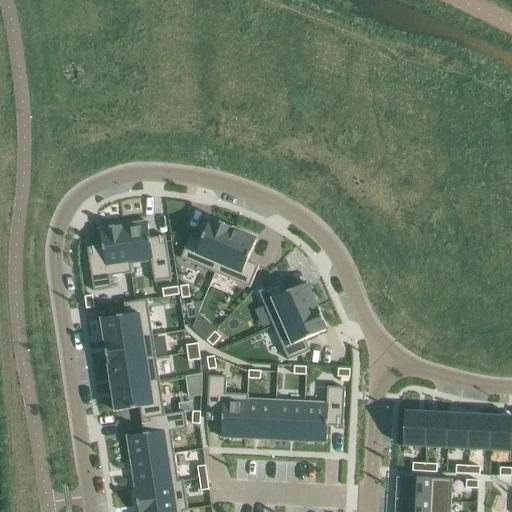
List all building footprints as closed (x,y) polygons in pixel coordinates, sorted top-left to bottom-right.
[(190,237),(181,259),(215,273),(234,229),(211,219),(201,242),(190,237)] [(147,222),(124,225),(131,274),(132,274),(131,264),(151,261),(154,282),(172,280),(165,236),(150,239),(147,222)] [(103,246),(87,248),(94,291),(111,289),(110,277),(131,274),(124,225),(100,229),(103,246)] [(234,229),(215,273),(250,288),(259,266),(247,261),(257,239),(234,229)] [(280,282),(258,292),(273,326),(318,307),(308,284),(285,294),(280,282)] [(188,285),(180,287),(182,299),(190,297),(188,285)] [(178,287),(162,289),(163,297),(179,295),(178,287)] [(93,296),(85,297),(86,309),(94,308),(93,296)] [(126,316),(101,320),(105,343),(153,336),(147,300),(124,303),(126,316)] [(318,307),(273,326),(288,361),(310,351),(305,340),(328,330),(318,307)] [(215,332),(206,341),(213,346),(221,337),(215,332)] [(153,336),(105,343),(108,366),(156,358),(153,336)] [(198,344),(186,346),(187,354),(199,352),(198,344)] [(199,352),(187,354),(188,361),(200,360),(199,352)] [(215,357),(207,358),(208,370),(217,369),(215,357)] [(156,358),(108,366),(112,388),(160,381),(156,358)] [(294,367),(294,375),(306,375),(306,367),(294,367)] [(338,369),(338,377),(350,378),(350,370),(338,369)] [(249,371),(248,379),(260,380),(261,371),(249,371)] [(209,376),(207,420),(222,421),(221,438),(245,439),(247,395),(226,394),(227,377),(209,376)] [(160,381),(112,388),(115,412),(140,408),(141,419),(165,415),(160,381)] [(305,403),(303,442),(327,443),(327,426),(343,427),(345,388),(327,387),(327,404),(305,403)] [(247,395),(245,439),(274,441),(276,401),(248,400),(249,395),(247,395)] [(276,401),(274,441),(303,442),(305,403),(276,401)] [(192,402),(178,404),(180,413),(185,412),(185,413),(193,412),(194,412),(193,411),(192,402)] [(144,434),(127,437),(131,461),(174,454),(171,432),(188,430),(185,413),(185,412),(180,413),(165,415),(141,419),(144,434)] [(193,412),(192,424),(200,424),(201,412),(194,412),(193,412)] [(405,412),(403,447),(426,448),(428,413),(405,412)] [(428,413),(426,448),(447,449),(449,414),(428,413)] [(449,414),(447,449),(469,450),(471,415),(449,414)] [(471,415),(469,450),(491,451),(492,416),(471,415)] [(511,417),(492,416),(491,451),(511,452),(511,417)] [(174,454),(131,461),(135,489),(183,481),(183,480),(179,481),(174,454)] [(413,463),(413,472),(425,472),(425,464),(413,463)] [(425,464),(425,472),(437,473),(437,465),(425,464)] [(205,466),(197,467),(199,479),(207,478),(205,466)] [(456,466),(456,474),(468,475),(468,466),(456,466)] [(468,466),(468,475),(480,475),(480,467),(468,466)] [(511,468),(500,468),(500,476),(511,477),(511,471),(511,468)] [(402,477),(401,500),(451,502),(452,480),(402,477)] [(207,478),(199,479),(201,491),(209,490),(207,478)] [(466,480),(466,489),(478,489),(478,481),(466,480)] [(183,481),(135,489),(138,511),(174,511),(188,510),(183,481)] [(401,500),(399,511),(450,511),(451,502),(401,500)]
